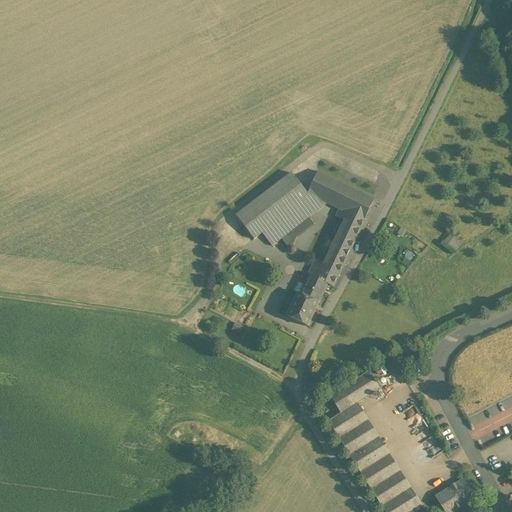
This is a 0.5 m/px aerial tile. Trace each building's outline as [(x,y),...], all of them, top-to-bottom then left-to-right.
[(372,201),(316,174),(305,196),(308,197),(325,205),(337,211),(361,223),(372,201)] [(289,175),(234,217),(251,240),(260,234),(307,198),(305,196),(289,175)] [(307,198),(260,234),(270,247),(325,205),(308,197),(307,198)] [(327,255),(318,251),(306,277),(325,286),(330,288),(361,223),(337,211),(325,236),(334,240),(327,255)] [(462,244),(450,234),(443,242),(455,252),(462,244)] [(325,286),(307,277),(298,296),(317,304),(325,286)] [(298,296),(295,294),(284,318),(305,328),(317,304),(298,296)] [(369,372),(330,396),(341,413),(341,414),(355,405),(379,390),(369,372)] [(419,507),(355,405),(341,414),(341,413),(329,422),(385,511),(411,511),(415,510),(419,507)] [(413,405),(402,412),(418,434),(428,426),(413,405)] [(463,480),(436,497),(445,511),(452,511),(474,498),(463,480)]
